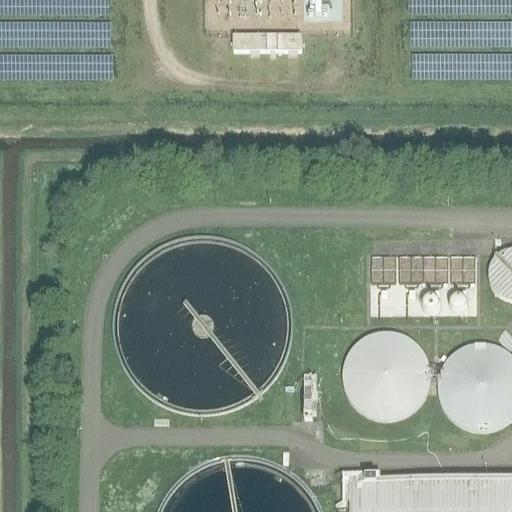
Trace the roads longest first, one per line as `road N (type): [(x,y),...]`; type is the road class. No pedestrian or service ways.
road 1 (track): [(335,38),(335,84),(217,84),(217,38)]
road 2 (track): [(217,84),(190,83),(162,61),(150,0)]
